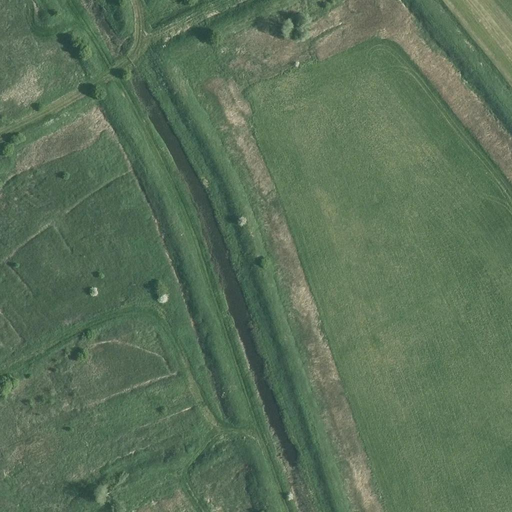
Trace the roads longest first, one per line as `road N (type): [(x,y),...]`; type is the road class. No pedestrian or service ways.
road 1 (track): [(124,0),(130,17),(121,83),(182,199),(286,511)]
road 2 (track): [(0,365),(132,312),(164,323),(223,429),(270,462)]
road 3 (track): [(0,130),(121,83),(75,0)]
